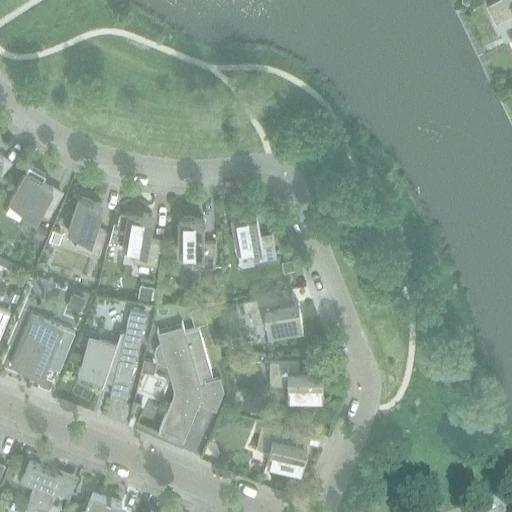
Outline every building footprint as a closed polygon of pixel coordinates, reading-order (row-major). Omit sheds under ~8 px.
[(511,0),(492,0),(487,3),(496,21),(511,12),(511,0)] [(0,175),(11,163),(1,155),(4,152),(0,149),(0,175)] [(49,216),(62,192),(52,186),(53,183),(43,177),(46,173),(29,163),(4,209),(20,218),(25,207),(37,213),(38,210),(49,216)] [(98,253),(106,229),(95,225),(103,203),(79,195),(68,228),(80,232),(76,245),(98,253)] [(157,264),(161,239),(149,237),(153,213),(128,209),(123,244),(135,246),(133,260),(157,264)] [(261,232),(257,209),(232,213),(238,248),(251,246),(253,259),(276,255),(272,230),(261,232)] [(216,265),(216,239),(204,239),(204,216),(179,216),(179,251),(192,251),(192,265),(216,265)] [(276,305),(274,293),(243,298),(245,310),(251,309),(253,321),(266,319),(268,331),(303,326),(299,301),(276,305)] [(0,334),(10,309),(0,305),(0,334)] [(126,396),(146,311),(131,307),(126,330),(121,328),(116,342),(90,337),(87,355),(90,356),(83,370),(103,380),(102,383),(103,383),(107,372),(115,373),(110,393),(126,396)] [(62,362),(75,330),(63,325),(33,312),(11,364),(41,376),(49,357),(62,362)] [(195,399),(199,401),(216,408),(224,388),(220,375),(200,380),(198,373),(212,369),(198,323),(185,327),(183,319),(157,326),(162,343),(160,344),(159,345),(158,346),(157,348),(156,349),(156,351),(156,353),(156,355),(156,356),(157,358),(158,359),(159,361),(161,362),(163,362),(164,363),(166,363),(168,363),(169,363),(176,384),(175,394),(172,402),(170,401),(159,429),(183,439),(195,411),(192,410),(193,407),(192,407),(195,399)] [(323,396),(323,371),(299,371),(299,359),(270,359),(270,383),(288,383),(288,396),(323,396)] [(301,469),(307,444),(284,439),(287,428),(262,422),(256,445),(270,448),(267,461),(301,469)] [(58,511),(62,503),(53,499),(64,472),(29,458),(22,476),(36,482),(23,511),(58,511)] [(117,511),(122,501),(94,489),(84,511),(117,511)]
